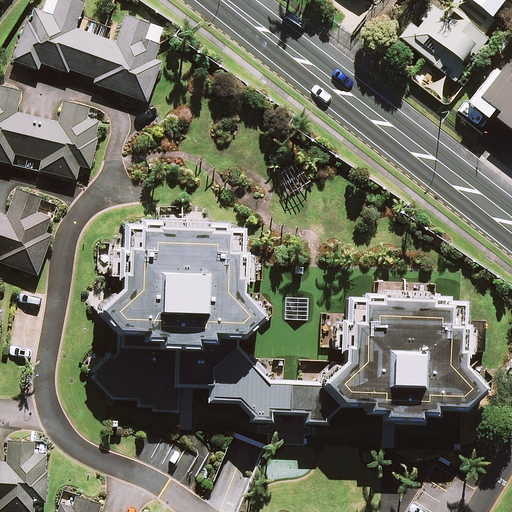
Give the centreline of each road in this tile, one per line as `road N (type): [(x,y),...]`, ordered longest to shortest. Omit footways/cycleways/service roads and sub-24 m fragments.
road 1 (unclassified): [(116,187),(72,237),(47,386),(53,415),(90,456),(168,489),(197,511)]
road 2 (secondary): [(223,0),(511,225)]
